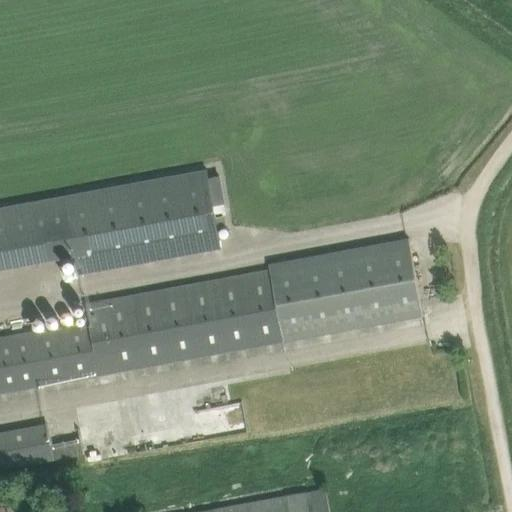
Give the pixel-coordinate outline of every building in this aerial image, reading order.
[(207,169),(0,207),(0,268),(76,254),(80,273),(222,247),(216,217),(224,215),(223,212),(225,212),(224,203),(219,175),(209,177),(207,169)] [(0,391),(425,314),(411,236),(269,262),(270,269),(86,303),(89,321),(0,337),(0,391)] [(0,467),(84,452),(81,437),(52,443),(49,423),(0,431),(0,467)] [(331,511),(327,487),(189,511),(331,511)] [(30,511),(28,494),(2,499),(4,511),(30,511)]
